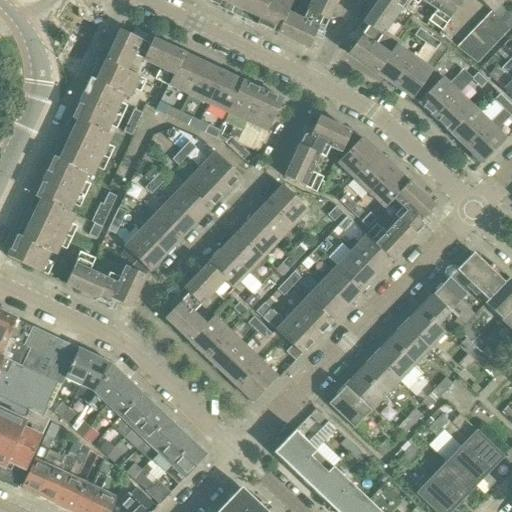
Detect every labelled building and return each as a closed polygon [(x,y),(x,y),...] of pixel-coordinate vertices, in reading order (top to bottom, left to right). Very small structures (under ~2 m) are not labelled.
[(220,0),(217,8),(236,17),(243,0),(220,0)] [(243,0),(236,17),(255,26),(267,0),(243,0)] [(276,34),(286,13),(292,1),(291,0),(267,0),(255,26),(256,26),(257,25),(276,34)] [(286,13),(276,34),(307,49),(313,37),(321,41),(324,35),(322,34),(328,20),(327,20),(336,0),(311,0),(301,20),(286,13)] [(375,74),(395,45),(398,41),(384,31),(392,21),(402,28),(407,20),(397,13),(400,9),(386,0),(378,0),(362,23),(361,22),(353,33),(352,32),(348,38),(355,43),(347,54),(375,74)] [(386,0),(400,9),(406,0),(418,0),(435,12),(428,22),(441,31),(461,2),(458,0),(386,0)] [(503,0),(477,0),(491,12),(456,48),(477,64),(511,26),(511,19),(509,17),(498,6),(503,0)] [(119,31),(104,61),(125,71),(132,56),(160,69),(155,80),(187,95),(202,63),(153,40),(153,39),(140,33),(141,31),(135,28),(131,37),(119,31)] [(413,36),(424,43),(429,36),(418,29),(413,36)] [(429,36),(424,43),(434,51),(439,44),(429,36)] [(375,74),(393,87),(413,58),(395,45),(375,74)] [(497,53),(507,63),(511,67),(511,54),(503,46),(497,53)] [(417,104),(441,78),(413,58),(393,87),(417,104)] [(89,80),(80,99),(114,114),(123,96),(128,98),(138,78),(125,71),(104,61),(104,63),(95,59),(93,65),(94,66),(88,79),(89,80)] [(222,73),(202,63),(187,95),(207,104),(222,73)] [(503,90),(511,98),(511,67),(507,63),(500,69),(503,73),(495,82),(504,90),(503,90)] [(471,80),(461,70),(448,84),(457,94),(471,80)] [(242,82),(222,73),(207,104),(227,114),(242,82)] [(471,80),(480,89),(486,82),(477,74),(471,80)] [(417,104),(433,119),(457,94),(448,84),(441,78),(417,104)] [(261,91),(242,82),(227,114),(246,123),(261,91)] [(282,101),(261,91),(246,123),(267,133),(282,101)] [(433,119),(449,134),(473,109),(457,94),(433,119)] [(493,101),(502,110),(508,103),(499,95),(493,101)] [(67,124),(60,138),(101,156),(110,137),(105,134),(114,114),(80,99),(71,118),(70,117),(67,124)] [(511,107),(508,103),(502,110),(510,117),(511,119),(511,117),(511,107)] [(165,115),(176,121),(180,113),(168,107),(165,115)] [(449,134),(465,149),(489,124),(473,109),(449,134)] [(133,110),(128,121),(136,125),(141,114),(133,110)] [(489,124),(465,149),(481,164),(505,139),(496,131),(510,117),(502,110),(489,124)] [(180,113),(176,121),(187,126),(191,118),(180,113)] [(345,142),(353,146),(361,138),(318,118),(309,136),(306,135),(303,136),(298,146),(283,178),(315,192),(321,178),(311,173),(323,146),(340,154),(345,142)] [(136,125),(128,121),(122,132),(130,136),(136,125)] [(204,134),(216,139),(219,131),(208,126),(204,134)] [(224,144),(233,152),(239,146),(230,137),(224,144)] [(52,158),(43,178),(77,193),(86,174),(91,177),(101,156),(60,138),(51,158),(52,158)] [(336,163),(352,179),(377,154),(361,138),(353,146),(336,163)] [(188,142),(180,151),(186,157),(195,148),(188,142)] [(239,146),(233,152),(242,161),(248,154),(239,146)] [(186,157),(180,151),(171,160),(177,166),(186,157)] [(214,153),(198,169),(224,193),(239,177),(214,153)] [(352,179),(368,194),(393,169),(377,154),(352,179)] [(198,169),(183,185),(209,209),(224,193),(198,169)] [(384,209),(393,201),(408,184),(393,169),(368,194),(384,209)] [(157,174),(149,183),(155,189),(164,180),(157,174)] [(33,196),(33,197),(73,216),(73,215),(68,213),(77,193),(43,178),(34,197),(33,196)] [(155,189),(149,183),(136,197),(138,199),(137,200),(141,204),(155,189)] [(378,240),(374,244),(391,260),(414,236),(414,235),(421,228),(421,225),(421,224),(419,222),(433,207),(408,184),(393,201),(405,212),(384,234),(375,226),(370,231),(369,232),(378,240)] [(183,185),(168,201),(194,225),(209,209),(183,185)] [(282,187),(267,202),(292,227),(307,211),(282,187)] [(108,193),(102,205),(110,209),(116,197),(108,193)] [(338,202),(350,213),(356,206),(345,195),(338,202)] [(33,197),(24,217),(64,235),(73,216),(33,197)] [(168,201),(153,217),(179,241),(194,225),(168,201)] [(267,202),(251,218),(277,243),(292,227),(267,202)] [(90,223),(93,224),(101,228),(110,209),(102,205),(99,203),(90,223)] [(356,206),(350,213),(356,219),(363,213),(356,206)] [(327,216),(333,222),(333,223),(342,213),(336,207),(327,216)] [(117,209),(112,220),(120,224),(125,212),(117,209)] [(369,213),(360,223),(367,229),(376,219),(369,213)] [(21,223),(15,236),(55,254),(64,235),(24,217),(21,223)] [(153,217),(138,233),(164,257),(179,241),(153,217)] [(346,217),(337,227),(344,233),(353,223),(346,217)] [(251,218),(236,234),(261,258),(277,243),(251,218)] [(120,224),(112,220),(107,231),(115,235),(120,224)] [(101,228),(93,224),(88,236),(96,239),(101,228)] [(123,248),(136,261),(148,273),(164,257),(138,233),(123,248)] [(236,234),(221,250),(246,274),(261,258),(236,234)] [(55,254),(15,236),(14,237),(15,237),(6,257),(40,273),(49,253),(54,256),(55,254)] [(366,236),(350,252),(376,276),(391,260),(374,244),(366,236)] [(99,247),(118,257),(123,247),(104,237),(99,247)] [(324,240),(316,249),(322,255),(331,246),(324,240)] [(298,246),(290,255),(296,261),(305,252),(298,246)] [(322,255),(316,249),(307,258),(314,264),(322,255)] [(164,319),(188,342),(210,319),(198,307),(213,292),(221,300),(228,294),(219,285),(223,282),(231,290),(246,274),(221,250),(182,290),(187,294),(164,319)] [(350,252),(335,268),(361,292),(376,276),(350,252)] [(444,277),(446,280),(448,278),(462,291),(465,288),(468,292),(472,287),(487,301),(508,279),(492,264),(488,268),(473,254),(458,269),(457,268),(453,266),(449,266),(445,268),(443,272),(444,277)] [(296,261),(290,255),(281,264),(287,270),(296,261)] [(148,273),(136,261),(128,269),(123,267),(116,284),(88,271),(93,260),(85,256),(80,267),(74,264),(65,285),(96,300),(97,299),(106,304),(109,303),(110,300),(129,309),(144,277),(148,273)] [(335,268),(320,284),(345,308),(361,292),(335,268)] [(275,270),(260,286),(266,292),(275,283),(281,276),(275,270)] [(293,272),(285,282),(291,288),(300,278),(293,272)] [(448,278),(446,280),(417,310),(443,334),(444,333),(436,326),(449,312),(457,319),(464,325),(464,326),(474,316),(459,302),(466,295),(462,291),(448,278)] [(483,305),(499,320),(511,306),(511,282),(508,279),(487,301),(483,305)] [(291,288),(285,282),(276,291),(283,297),(291,288)] [(320,284),(305,300),(330,324),(345,308),(320,284)] [(266,292),(260,286),(248,298),(255,304),(266,292)] [(305,300),(290,316),(315,339),(330,324),(305,300)] [(248,312),(238,303),(232,309),(242,318),(248,312)] [(270,309),(264,303),(255,313),(261,319),(270,309)] [(511,306),(499,320),(511,331),(511,306)] [(261,319),(275,331),(282,338),(291,346),(300,355),(315,339),(290,316),(282,323),(279,320),(281,319),(270,309),(261,319)] [(428,350),(443,334),(417,310),(403,326),(428,350)] [(0,313),(0,334),(10,340),(10,341),(22,347),(31,328),(0,313)] [(188,342),(204,357),(228,332),(212,317),(210,319),(188,342)] [(247,324),(256,333),(262,327),(253,318),(247,324)] [(455,334),(457,332),(464,325),(457,319),(448,328),(455,334)] [(464,325),(457,332),(468,342),(478,331),(470,324),(466,328),(464,326),(464,325)] [(413,365),(428,350),(403,326),(388,341),(413,365)] [(262,327),(256,333),(265,341),(271,335),(262,327)] [(22,347),(14,364),(60,386),(63,379),(77,349),(31,328),(22,347)] [(204,357),(220,372),(244,347),(228,332),(204,357)] [(0,357),(14,364),(22,347),(10,341),(10,340),(0,334),(0,357)] [(399,381),(413,365),(388,341),(373,357),(399,381)] [(511,344),(509,342),(496,356),(489,362),(505,377),(511,371),(505,364),(508,360),(504,356),(511,347),(511,344)] [(285,353),(293,360),(294,361),(300,355),(291,346),(285,353)] [(220,372),(236,388),(260,362),(244,347),(220,372)] [(480,354),(489,362),(496,356),(486,347),(480,354)] [(77,349),(63,379),(79,386),(94,357),(77,349)] [(473,362),(467,356),(467,355),(458,364),(464,371),(473,362)] [(0,397),(44,418),(60,386),(14,364),(0,357),(0,397)] [(94,357),(79,386),(74,398),(88,404),(112,367),(110,365),(94,357)] [(384,397),(399,381),(373,357),(358,373),(384,397)] [(260,362),(236,388),(252,403),(276,377),(260,362)] [(112,367),(88,404),(99,415),(105,406),(129,383),(112,367)] [(369,412),(384,397),(358,373),(343,388),(369,412)] [(445,378),(436,387),(443,394),(451,385),(445,378)] [(105,406),(99,415),(111,426),(141,395),(129,383),(105,406)] [(443,394),(436,387),(427,396),(434,403),(443,394)] [(353,429),(369,412),(343,388),(327,405),(353,429)] [(141,395),(111,426),(123,439),(154,406),(141,395)] [(0,480),(16,488),(48,420),(44,418),(0,397),(0,480)] [(53,414),(59,419),(68,410),(62,404),(53,414)] [(167,419),(154,406),(123,439),(136,451),(167,419)] [(68,410),(59,419),(66,425),(74,415),(68,410)] [(415,410),(406,419),(413,425),(421,416),(415,410)] [(316,412),(311,417),(318,424),(323,419),(316,412)] [(441,415),(434,422),(443,431),(450,423),(441,415)] [(167,419),(136,451),(149,463),(179,431),(167,419)] [(413,425),(406,419),(397,428),(404,434),(413,425)] [(443,431),(434,422),(427,430),(436,438),(443,431)] [(75,432),(82,438),(90,429),(83,423),(75,432)] [(42,441),(39,447),(47,451),(50,445),(58,428),(50,425),(42,441)] [(90,429),(82,438),(89,444),(97,435),(90,429)] [(179,431),(149,463),(150,464),(152,463),(163,473),(192,443),(179,431)] [(378,511),(294,431),(275,451),(273,453),(273,454),(276,457),(334,511),(378,511)] [(475,431),(460,446),(488,473),(503,458),(475,431)] [(340,445),(347,452),(352,447),(345,439),(340,445)] [(386,440),(376,450),(376,451),(382,457),(393,446),(386,440)] [(49,501),(57,505),(61,495),(58,494),(62,486),(64,487),(83,447),(74,441),(65,460),(58,456),(38,496),(39,496),(40,499),(46,502),(49,501)] [(98,452),(105,457),(113,448),(106,442),(98,452)] [(192,443),(163,473),(177,486),(205,456),(192,443)] [(411,446),(404,453),(413,462),(420,455),(411,446)] [(460,446),(445,462),(473,489),(488,473),(460,446)] [(37,496),(38,496),(58,456),(47,451),(39,447),(20,487),(28,491),(29,494),(34,497),(37,496)] [(67,511),(70,511),(71,511),(84,484),(88,474),(80,470),(88,451),(83,447),(64,487),(62,486),(58,494),(61,495),(57,505),(60,506),(61,509),(66,511),(67,511)] [(352,447),(347,452),(354,459),(360,454),(352,447)] [(511,460),(511,447),(511,448),(503,457),(510,463),(511,460)] [(113,448),(105,457),(112,463),(120,454),(113,448)] [(413,462),(404,453),(397,461),(406,469),(413,462)] [(91,511),(92,510),(89,509),(93,500),(95,501),(111,467),(104,462),(92,488),(84,484),(71,511),(91,511)] [(445,462),(430,478),(458,505),(473,489),(445,462)] [(125,474),(133,480),(141,471),(133,465),(125,474)] [(109,511),(116,497),(108,493),(117,472),(111,467),(95,501),(93,500),(89,509),(92,510),(91,511),(109,511)] [(133,480),(146,491),(152,485),(145,479),(147,477),(141,471),(133,480)] [(450,511),(458,505),(430,478),(415,494),(433,511),(450,511)] [(125,479),(116,497),(109,511),(151,511),(156,508),(135,488),(125,479)] [(156,481),(152,485),(146,491),(145,492),(159,505),(169,494),(156,481)] [(217,511),(265,511),(244,492),(244,491),(240,488),(237,491),(237,492),(217,511)]
